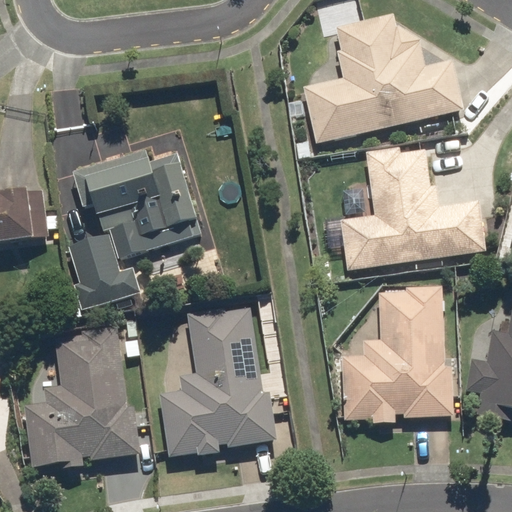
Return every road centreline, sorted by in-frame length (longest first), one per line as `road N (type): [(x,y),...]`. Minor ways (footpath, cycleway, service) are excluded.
road 1 (residential): [(254,0),(218,21),(77,40),(46,26),(34,0)]
road 2 (residential): [(340,511),(462,496),(511,503)]
